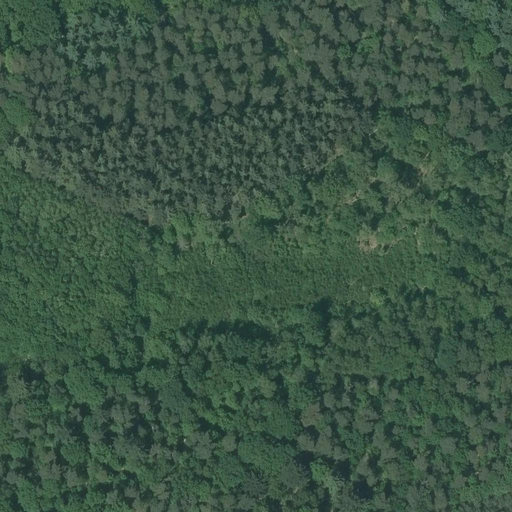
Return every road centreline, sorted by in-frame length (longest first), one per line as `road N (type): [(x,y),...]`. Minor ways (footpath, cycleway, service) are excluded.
road 1 (track): [(0,449),(314,511)]
road 2 (track): [(0,144),(176,0)]
